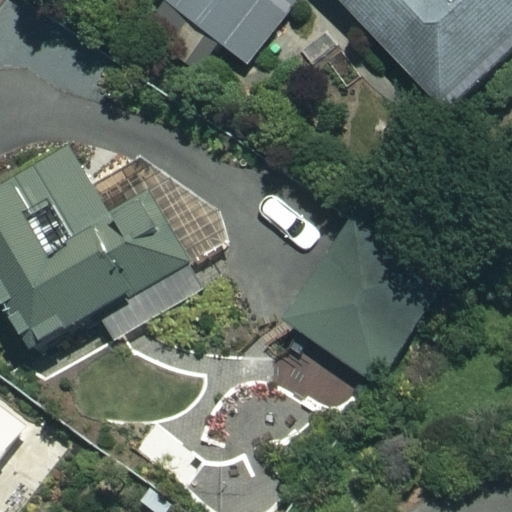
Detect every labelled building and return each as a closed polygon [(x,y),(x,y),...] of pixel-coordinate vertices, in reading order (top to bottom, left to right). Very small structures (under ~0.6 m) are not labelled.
[(306,12),(291,0),(165,0),(252,74),(306,12)] [(511,0),(335,0),(444,112),(511,47),(511,0)] [(113,225),(72,159),(0,204),(0,300),(37,359),(102,319),(116,340),(206,284),(153,200),(113,225)] [(444,296),(354,229),(285,322),(375,389),(444,296)] [(0,511),(20,511),(65,451),(0,402),(0,511)]
